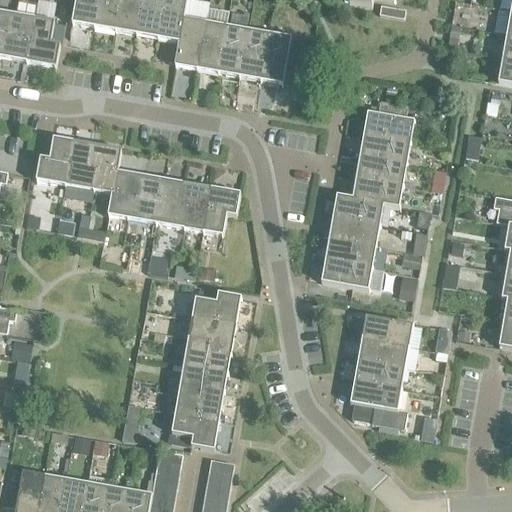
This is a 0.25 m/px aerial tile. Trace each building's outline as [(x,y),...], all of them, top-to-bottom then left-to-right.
[(93,32),(98,0),(75,0),(71,27),(72,28),(71,28),(72,28),(73,26),(93,30),(93,32)] [(114,36),(120,0),(98,0),(93,32),(94,32),(94,30),(114,34),(114,36)] [(135,40),(136,40),(142,0),(120,0),(114,36),(115,36),(115,34),(136,38),(135,40)] [(156,43),(157,43),(164,0),(142,0),(136,40),(136,38),(157,41),(156,43)] [(158,41),(178,45),(179,45),(183,24),(184,24),(184,22),(187,0),(186,0),(185,0),(164,0),(157,43),(158,41)] [(350,0),(349,6),(347,6),(347,7),(348,7),(371,12),(373,2),(393,6),(393,5),(394,5),(395,5),(393,4),(393,0),(350,0)] [(379,19),(391,21),(393,12),(380,10),(379,19)] [(393,12),(391,21),(403,23),(405,14),(393,12)] [(0,47),(2,39),(11,41),(15,18),(14,18),(14,20),(0,17),(0,47)] [(25,67),(26,67),(34,21),(33,21),(33,23),(15,20),(15,18),(11,41),(2,39),(0,47),(0,60),(26,65),(25,67)] [(34,21),(26,67),(27,65),(54,70),(54,72),(55,71),(60,48),(50,46),(54,26),(54,25),(53,25),(53,24),(52,24),(52,26),(34,23),(34,21)] [(196,75),(205,26),(204,26),(204,28),(184,24),(183,24),(179,45),(178,45),(178,47),(174,70),(175,70),(174,71),(175,71),(176,69),(196,73),(196,75)] [(54,26),(50,46),(60,48),(60,47),(61,47),(65,28),(54,26)] [(217,78),(226,30),(225,32),(205,28),(205,26),(196,75),(197,75),(197,73),(217,76),(217,78)] [(238,82),(239,82),(247,33),(246,35),(226,32),(226,30),(217,78),(218,79),(218,77),(239,80),(238,82)] [(259,86),(260,86),(269,37),(268,37),(268,39),(247,36),(248,34),(247,33),(239,82),(239,80),(260,84),(259,86)] [(269,37),(260,86),(261,84),(281,88),(281,90),(282,90),(282,89),(286,68),(289,50),(291,42),(290,42),(290,41),(289,41),(289,43),(269,39),(269,37)] [(501,61),(501,62),(511,63),(511,39),(505,38),(507,39),(503,62),(501,61)] [(449,41),(447,53),(456,54),(458,43),(449,41)] [(511,63),(501,62),(503,63),(499,86),(497,85),(497,86),(497,87),(511,89),(511,63)] [(491,97),(490,107),(499,108),(501,98),(491,97)] [(380,105),(377,119),(404,124),(407,110),(380,105)] [(362,139),(411,148),(409,147),(412,127),(414,127),(415,126),(414,126),(404,124),(377,119),(367,117),(367,118),(366,118),(368,119),(364,139),(362,139)] [(358,160),(358,161),(407,169),(405,169),(409,148),(411,148),(362,139),(362,140),(364,140),(360,161),(358,160)] [(468,139),(464,161),(477,164),(481,142),(468,139)] [(64,191),(65,191),(73,145),(72,145),(72,147),(54,144),(54,142),(53,142),(52,142),(49,163),(39,162),(35,185),(36,185),(36,186),(37,184),(64,189),(64,191)] [(92,196),(93,196),(97,173),(87,171),(91,148),(91,150),(73,147),(73,145),(65,191),(65,189),(93,194),(92,196)] [(94,194),(111,197),(112,197),(116,177),(117,177),(121,154),(120,154),(120,153),(119,153),(119,155),(92,150),(92,148),(91,148),(87,171),(97,173),(93,196),(94,194)] [(354,182),(403,191),(403,190),(401,190),(402,186),(405,169),(407,170),(407,169),(358,161),(360,161),(357,182),(354,182)] [(434,174),(431,194),(442,196),(445,176),(434,174)] [(126,224),(127,224),(131,201),(140,203),(144,180),(143,182),(117,177),(116,177),(112,197),(111,197),(107,220),(108,220),(107,221),(108,221),(109,219),(127,222),(126,224)] [(155,229),(163,183),(162,185),(144,182),(145,180),(144,180),(140,203),(131,201),(127,224),(128,222),(155,227),(155,229)] [(356,183),(353,203),(353,204),(382,209),(382,210),(399,213),(399,212),(400,211),(398,211),(401,191),(403,191),(354,182),(356,183)] [(183,234),(184,234),(188,211),(178,210),(182,187),(181,189),(163,185),(164,183),(163,183),(155,229),(156,229),(156,227),(183,232),(183,234)] [(202,237),(202,238),(210,192),(210,194),(182,189),(183,187),(182,187),(178,210),(188,211),(184,234),(184,232),(202,235),(202,237)] [(210,192),(202,238),(203,238),(203,236),(221,239),(221,241),(222,241),(222,240),(226,219),(236,221),(240,198),(239,197),(238,197),(238,199),(211,194),(211,192),(210,192)] [(331,221),(331,222),(380,230),(378,230),(382,210),(382,209),(353,204),(353,203),(336,200),(335,200),(335,201),(337,201),(333,222),(331,221)] [(507,230),(509,230),(509,229),(511,229),(511,205),(494,202),(492,213),(493,213),(499,214),(496,227),(495,227),(507,229),(507,230)] [(418,216),(415,230),(427,232),(429,218),(418,216)] [(80,218),(76,240),(85,242),(103,245),(105,236),(88,232),(90,220),(80,218)] [(28,219),(26,231),(38,233),(40,221),(28,219)] [(328,243),(327,243),(376,252),(376,251),(374,251),(378,230),(380,231),(380,230),(331,222),(333,223),(330,243),(328,243)] [(59,224),(57,237),(64,238),(72,239),(74,226),(59,224)] [(504,254),(510,256),(511,254),(511,229),(509,229),(509,230),(505,253),(503,253),(503,254),(504,254)] [(415,237),(412,258),(422,259),(426,238),(415,237)] [(324,264),(373,273),(373,272),(371,272),(374,252),(376,252),(327,243),(327,244),(329,244),(326,264),(324,264)] [(452,246),(450,257),(461,259),(463,248),(452,246)] [(407,258),(404,270),(418,273),(420,261),(407,258)] [(128,261),(126,273),(139,275),(140,268),(135,262),(128,261)] [(151,262),(148,278),(164,281),(167,265),(151,262)] [(373,273),(324,264),(324,265),(326,265),(322,286),(320,285),(320,286),(321,286),(320,287),(368,295),(368,294),(369,295),(369,294),(367,293),(370,273),(373,273)] [(176,269),(174,281),(193,285),(195,273),(176,269)] [(198,271),(197,282),(213,285),(215,274),(198,271)] [(501,303),(508,304),(508,303),(511,303),(511,278),(504,278),(506,278),(502,302),(500,301),(500,302),(501,302),(501,303)] [(402,281),(398,302),(414,305),(418,284),(402,281)] [(191,322),(190,323),(236,331),(236,330),(234,330),(239,303),(241,303),(241,302),(240,302),(241,301),(217,297),(215,306),(195,303),(195,304),(194,303),(194,304),(196,305),(193,323),(191,322)] [(502,326),(511,327),(511,303),(508,303),(508,304),(504,326),(502,326)] [(0,338),(6,340),(6,338),(8,324),(13,325),(13,326),(14,326),(16,315),(0,312),(0,338)] [(360,343),(409,352),(409,351),(407,351),(411,330),(413,331),(413,330),(412,330),(412,329),(365,321),(364,321),(364,322),(366,322),(362,343),(360,343)] [(187,341),(187,342),(210,346),(208,355),(231,359),(229,358),(234,331),(236,331),(190,323),(192,323),(189,342),(187,341)] [(511,327),(502,326),(504,327),(500,350),(497,349),(497,350),(498,350),(498,351),(511,353),(511,327)] [(458,334),(456,345),(468,347),(470,336),(458,334)] [(154,336),(153,344),(164,346),(165,338),(154,336)] [(182,370),(228,378),(226,377),(229,359),(231,360),(231,359),(208,355),(210,346),(187,342),(189,342),(184,370),(182,370)] [(356,364),(405,373),(405,372),(403,372),(407,352),(409,352),(360,343),(362,344),(358,364),(356,364)] [(436,344),(434,355),(447,358),(449,347),(436,344)] [(16,345),(13,364),(29,367),(32,348),(16,345)] [(353,385),(353,386),(402,394),(400,393),(403,373),(405,373),(356,364),(356,365),(358,365),(355,385),(353,385)] [(177,398),(200,402),(202,393),(225,397),(223,396),(226,378),(228,378),(182,370),(184,371),(179,398),(177,398)] [(402,394),(353,386),(355,386),(351,407),(349,406),(349,407),(350,407),(349,408),(397,416),(398,416),(398,415),(396,415),(399,394),(401,395),(402,394)] [(174,417),(220,425),(218,425),(222,397),(224,397),(225,397),(202,393),(200,402),(177,398),(177,399),(179,399),(176,417),(174,417)] [(220,425),(174,417),(174,418),(176,418),(173,436),(171,436),(170,437),(171,437),(192,441),(190,451),(214,455),(214,454),(215,454),(215,453),(213,453),(217,426),(219,426),(220,425)] [(22,431),(21,440),(46,444),(48,435),(22,431)] [(52,436),(50,445),(66,447),(67,439),(52,436)] [(74,440),(71,455),(87,458),(90,443),(74,440)] [(0,444),(0,446),(0,458),(6,460),(9,446),(0,444)] [(95,444),(93,457),(106,460),(109,446),(95,444)] [(159,455),(157,467),(180,471),(182,459),(159,455)] [(210,464),(208,476),(231,480),(234,468),(210,464)] [(157,467),(155,478),(178,482),(180,471),(157,467)] [(38,511),(44,480),(44,479),(43,481),(23,478),(23,476),(22,476),(21,477),(8,475),(2,509),(15,511),(38,511)] [(208,476),(206,487),(230,491),(231,480),(208,476)] [(155,478),(153,489),(176,493),(178,482),(155,478)] [(60,511),(65,483),(64,485),(60,484),(44,482),(44,480),(38,511),(60,511)] [(82,511),(86,487),(86,489),(65,485),(66,483),(65,483),(60,511),(82,511)] [(103,511),(108,491),(107,491),(107,493),(87,489),(87,487),(86,487),(82,511),(103,511)] [(206,487),(204,498),(228,502),(230,491),(206,487)] [(153,489),(151,499),(151,500),(174,504),(176,493),(153,489)] [(125,511),(129,495),(128,497),(108,493),(108,491),(103,511),(125,511)] [(129,495),(125,511),(148,511),(149,511),(151,500),(151,499),(151,498),(150,498),(150,500),(129,497),(129,495)] [(204,498),(202,509),(218,511),(225,511),(228,502),(204,498)] [(173,511),(174,504),(151,500),(149,511),(153,511),(173,511)]
